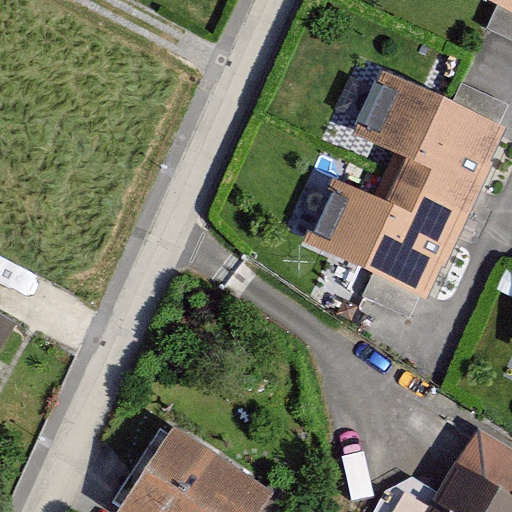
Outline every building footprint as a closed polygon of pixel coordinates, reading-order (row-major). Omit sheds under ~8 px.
[(511,0),(484,0),(511,13),(511,0)] [(403,171),(392,195),(472,233),(511,150),(511,144),(393,87),(362,151),(403,171)] [(341,198),(313,257),(433,315),(472,233),(392,195),(381,217),(341,198)] [(0,388),(29,338),(0,321),(0,388)] [(280,504),(179,438),(131,511),(298,511),(305,503),(288,492),(280,504)] [(511,511),(511,496),(473,474),(451,511),(511,511)]
